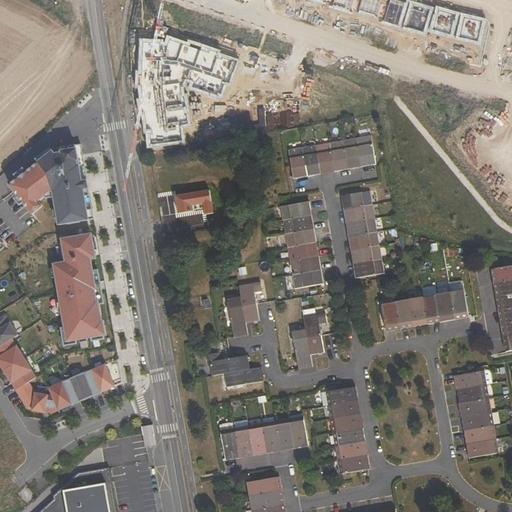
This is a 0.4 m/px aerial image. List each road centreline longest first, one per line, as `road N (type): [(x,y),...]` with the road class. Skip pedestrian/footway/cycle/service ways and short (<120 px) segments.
road 1 (residential): [(212,0),(511,93)]
road 2 (tertiary): [(111,110),(162,396)]
road 3 (residential): [(330,191),(358,354)]
road 4 (residential): [(360,370),(278,385),(265,313)]
road 5 (residential): [(162,396),(68,433),(39,456)]
road 6 (residential): [(111,110),(78,118),(0,185)]
road 7 (residential): [(446,462),(426,340)]
